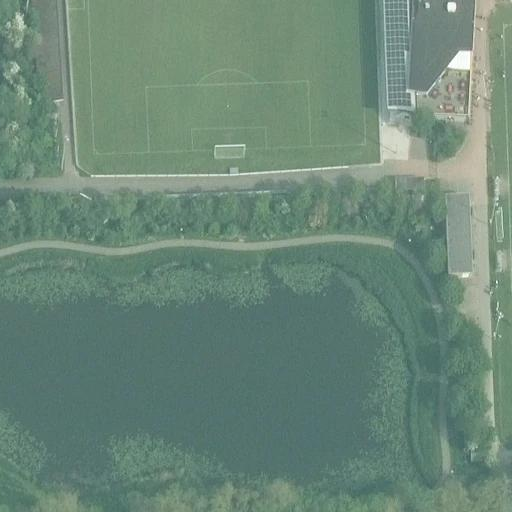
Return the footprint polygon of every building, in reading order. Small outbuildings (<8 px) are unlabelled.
[(469,122),(475,0),(415,0),(411,80),(409,119),(469,122)] [(411,80),(400,80),(401,121),(410,121),(409,119),(411,80)] [(408,131),(395,132),(395,143),(408,143),(408,131)] [(423,208),(422,181),(411,182),(412,209),(423,208)] [(395,206),(407,206),(407,182),(395,182),(395,186),(395,192),(395,206)] [(443,200),(444,220),(447,280),(471,279),(467,199),(443,200)] [(470,465),(480,465),(480,454),(470,455),(470,465)]
